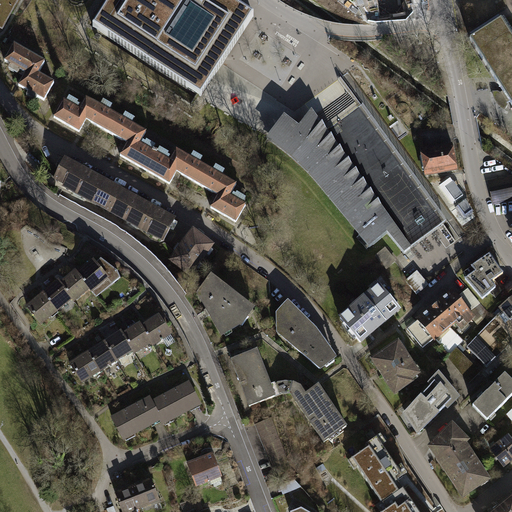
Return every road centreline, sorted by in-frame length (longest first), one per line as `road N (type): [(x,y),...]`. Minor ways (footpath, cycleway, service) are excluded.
road 1 (residential): [(453,511),(319,319),(276,276),(181,211),(49,142),(0,92)]
road 2 (residential): [(0,143),(24,184),(136,258),(160,283),(196,337),(230,422)]
road 3 (residential): [(445,22),(475,175),(498,236)]
road 4 (residential): [(0,298),(120,463)]
road 5 (residential): [(267,0),(342,32),(445,22)]
